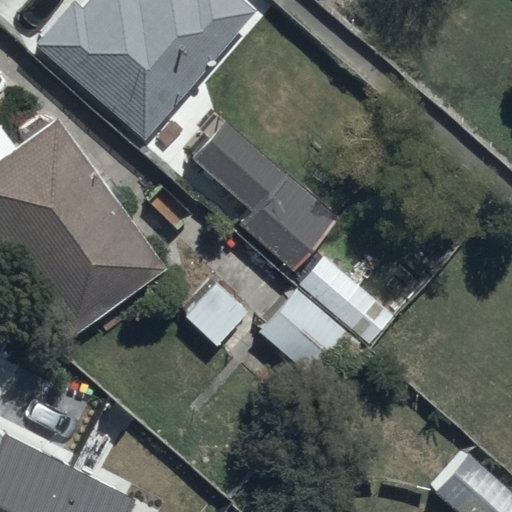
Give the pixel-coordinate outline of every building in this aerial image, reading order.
[(77,0),(76,2),(73,0),(64,0),(30,39),(138,137),(256,8),(246,0),(77,0)] [(0,131),(0,235),(67,328),(160,260),(53,112),(9,144),(0,131)] [(335,213),(217,114),(185,153),(246,204),(230,223),(286,270),(335,213)] [(293,280),(365,342),(390,312),(319,251),(293,280)] [(211,278),(179,312),(226,355),(257,321),(211,278)] [(255,325),(320,383),(356,342),(291,284),(255,325)] [(0,511),(109,511),(121,489),(0,427),(0,511)] [(459,511),(511,511),(511,492),(459,451),(429,488),(459,511)]
